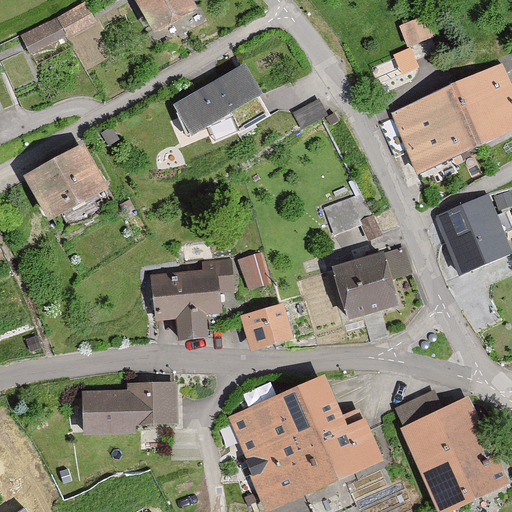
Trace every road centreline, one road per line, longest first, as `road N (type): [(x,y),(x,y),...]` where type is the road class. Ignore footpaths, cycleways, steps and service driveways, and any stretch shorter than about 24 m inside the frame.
road 1 (residential): [(383,357),(136,359),(48,367),(0,381)]
road 2 (residential): [(439,301),(354,101),(283,11)]
road 3 (residential): [(0,171),(283,11)]
